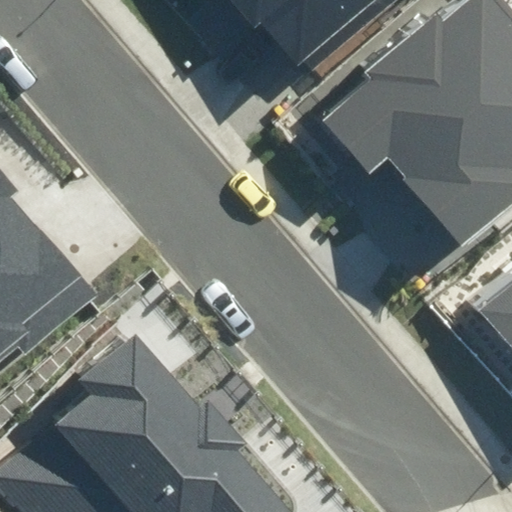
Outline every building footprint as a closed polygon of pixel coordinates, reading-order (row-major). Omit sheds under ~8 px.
[(236,0),(284,55),(349,0),(383,0),(385,1),(386,0),(236,0)] [(511,12),(501,0),(435,0),(314,104),(358,155),(373,142),(447,227),(511,172),(511,152),(509,149),(511,146),(511,12)] [(0,325),(81,253),(0,162),(0,325)] [(511,261),(473,295),(511,339),(511,261)] [(0,457),(0,483),(25,511),(172,511),(187,499),(198,511),(257,511),(283,490),(130,319),(74,368),(86,381),(0,457)]
